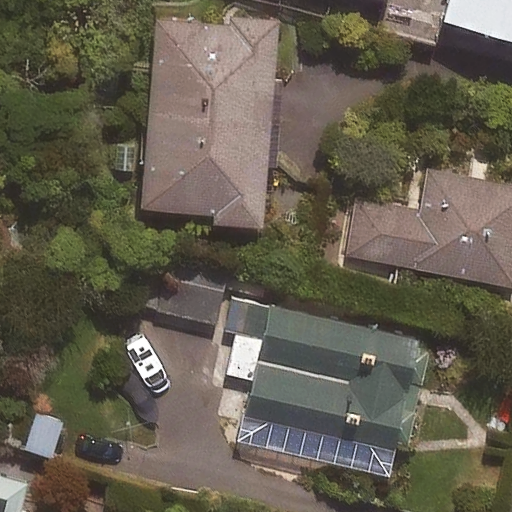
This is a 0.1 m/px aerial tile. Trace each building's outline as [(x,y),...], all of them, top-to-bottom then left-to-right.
[(511,0),(449,0),(445,21),(511,37),(511,0)] [(285,74),(275,74),(280,18),(221,13),(221,20),(153,14),(137,198),(215,205),(214,213),(262,217),(267,160),(277,161),(285,74)] [(511,178),(427,164),(420,207),(356,196),(348,251),(511,277),(511,178)] [(225,278),(162,263),(152,306),(215,321),(225,278)] [(430,332),(246,290),(227,370),(253,376),(239,437),(397,474),(430,332)] [(0,468),(0,511),(27,511),(30,501),(24,499),(30,476),(0,468)]
